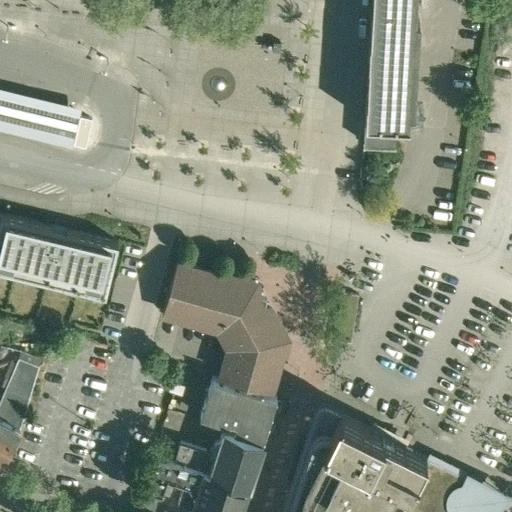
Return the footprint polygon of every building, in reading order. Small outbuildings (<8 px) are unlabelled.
[(416,0),(372,0),(366,121),(397,122),(409,123),(410,111),(414,111),(420,18),(416,18),(416,0)] [(0,83),(0,125),(77,145),(87,105),(0,83)] [(397,122),(366,121),(364,143),(395,144),(397,122)] [(0,212),(0,267),(105,293),(118,241),(0,212)] [(247,279),(236,276),(236,275),(233,274),(233,275),(229,274),(226,275),(221,274),(222,273),(219,273),(208,270),(205,269),(194,266),(191,265),(180,262),(177,261),(163,311),(220,327),(230,346),(222,375),(269,389),(272,390),(277,372),(280,360),(281,357),(282,352),(285,351),(286,345),(287,345),(288,343),(287,342),(288,337),(286,333),(286,332),(285,330),(284,330),(278,319),(279,319),(277,316),(273,309),(264,307),(267,295),(255,291),(258,282),(250,280),(250,279),(247,278),(247,279)] [(343,292),(336,340),(352,342),(359,295),(343,292)] [(0,344),(14,349),(17,347),(26,324),(0,316),(0,344)] [(8,385),(0,403),(0,416),(21,428),(42,359),(29,354),(27,360),(20,357),(10,380),(8,385)] [(278,397),(245,387),(245,388),(229,382),(214,377),(201,415),(224,423),(224,424),(229,425),(231,421),(238,424),(235,430),(264,440),(278,397)] [(286,511),(474,511),(475,511),(478,509),(480,505),(480,502),(481,498),(479,494),(477,491),(474,488),(471,486),(467,485),(470,479),(426,457),(427,457),(327,407),(325,406),(322,407),(321,408),(320,409),(286,511)] [(0,416),(0,463),(2,464),(21,428),(0,416)] [(235,430),(225,427),(220,441),(216,442),(212,455),(213,458),(214,459),(210,473),(249,486),(264,440),(235,430)] [(184,436),(163,430),(157,454),(176,460),(181,442),(182,442),(184,436)] [(182,442),(181,442),(176,460),(204,469),(203,471),(210,473),(214,459),(213,458),(205,455),(207,450),(182,442)] [(203,471),(157,456),(148,489),(163,493),(168,478),(185,484),(180,498),(185,500),(194,500),(203,471)] [(210,473),(203,471),(194,500),(189,511),(240,511),(250,486),(249,486),(210,473)] [(163,493),(148,489),(142,511),(154,511),(158,499),(161,500),(163,493)]
